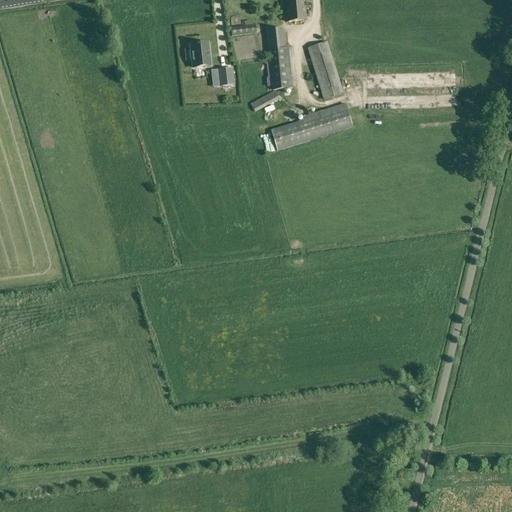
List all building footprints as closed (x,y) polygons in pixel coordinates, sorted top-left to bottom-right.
[(285,9),(286,22),(306,20),(305,7),(304,7),(302,0),(285,0),(287,9),(285,9)] [(340,3),(343,26),(364,24),(363,15),(356,16),(354,1),(340,3)] [(255,25),(231,27),(232,36),(256,33),(255,25)] [(266,30),(269,51),(285,49),(283,28),(266,30)] [(326,42),(309,48),(325,99),(342,94),(326,42)] [(210,67),(207,44),(191,46),(191,51),(189,52),(190,59),(192,59),(193,69),(210,67)] [(289,49),(285,49),(269,51),(271,90),(291,88),(289,49)] [(222,86),(234,85),(232,69),(220,70),(222,86)] [(250,104),(254,111),(279,98),(275,90),(250,104)] [(301,117),(302,120),(270,130),(277,150),(352,127),(345,103),(301,117)]
